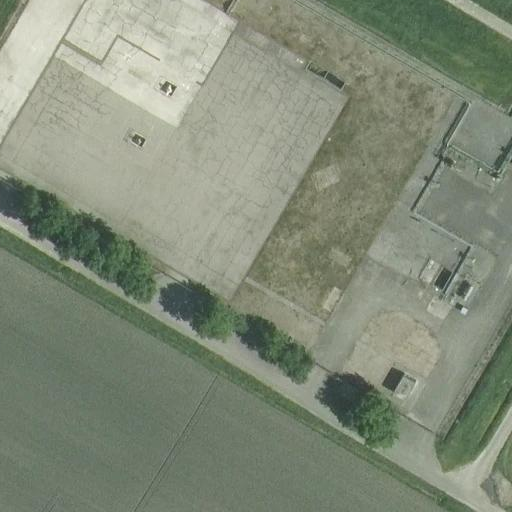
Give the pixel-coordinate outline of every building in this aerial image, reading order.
[(55,31),(54,57),(63,61),(62,61),(119,90),(124,90),(129,79),(147,88),(138,71),(142,62),(143,49),(153,50),(154,31),(146,46),(139,51),(139,41),(106,24),(113,9),(108,0),(104,0),(95,18),(95,0),(139,0),(148,4),(171,5),(160,0),(86,0),(86,6),(58,21),(68,38),(55,31)] [(249,64),(245,72),(262,80),(266,72),(249,64)] [(392,394),(404,401),(415,382),(403,375),(392,394)] [(353,400),(358,391),(344,383),(339,392),(353,400)] [(378,413),(387,396),(374,388),(364,404),(378,413)]
